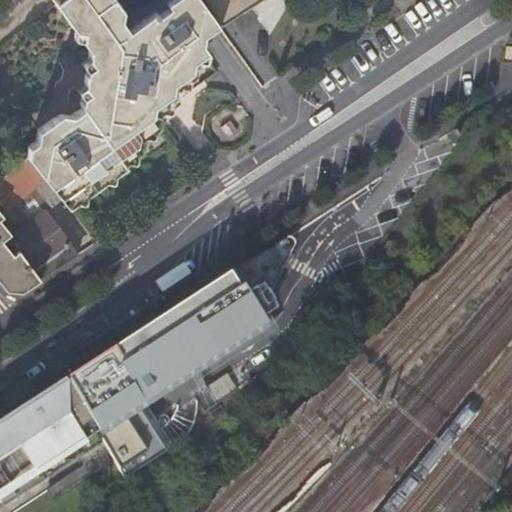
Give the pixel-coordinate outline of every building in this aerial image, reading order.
[(61,0),(56,5),(66,20),(77,35),(85,36),(83,44),(90,53),(88,61),(94,70),(100,71),(95,95),(88,94),(81,99),(79,107),(81,109),(70,117),(60,115),(37,132),(35,142),(27,148),(25,156),(43,178),(63,204),(85,188),(79,180),(90,172),(96,180),(121,162),(119,160),(142,143),(136,135),(160,118),(154,111),(178,94),(172,86),(183,78),(195,69),(190,60),(204,51),(197,41),(199,39),(171,1),(165,5),(168,9),(158,17),(155,13),(128,32),(121,23),(123,10),(115,0),(61,0)] [(205,36),(246,7),(256,0),(172,0),(171,1),(199,39),(205,36)] [(43,178),(25,156),(0,176),(0,199),(6,207),(2,210),(15,227),(20,223),(8,208),(43,178)] [(0,220),(3,218),(0,214),(0,285),(5,291),(20,293),(76,257),(54,229),(43,214),(10,240),(18,252),(13,256),(1,243),(10,236),(0,222),(0,220)] [(276,281),(286,262),(295,245),(295,244),(295,243),(295,242),(295,241),(294,241),(294,240),(294,239),(293,239),(292,239),(292,238),(291,238),(290,237),(156,323),(129,341),(66,382),(102,443),(124,480),(173,448),(146,406),(158,398),(195,374),(267,327),(258,314),(260,313),(276,281)] [(102,443),(66,382),(28,407),(0,425),(0,509),(89,451),(102,443)]
